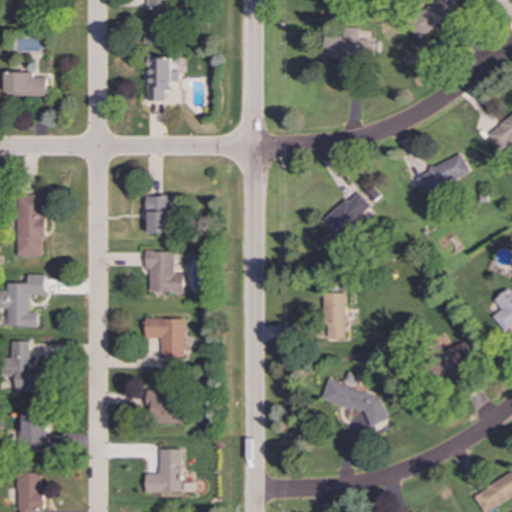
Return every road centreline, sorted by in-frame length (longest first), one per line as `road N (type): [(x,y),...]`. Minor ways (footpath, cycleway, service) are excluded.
road 1 (secondary): [(255,511),(254,0)]
road 2 (residential): [(98,511),(98,0)]
road 3 (residential): [(511,44),(419,113),(367,137),(254,147)]
road 4 (residential): [(511,408),(449,451),(372,482),(256,491)]
road 5 (residential): [(0,145),(254,147)]
